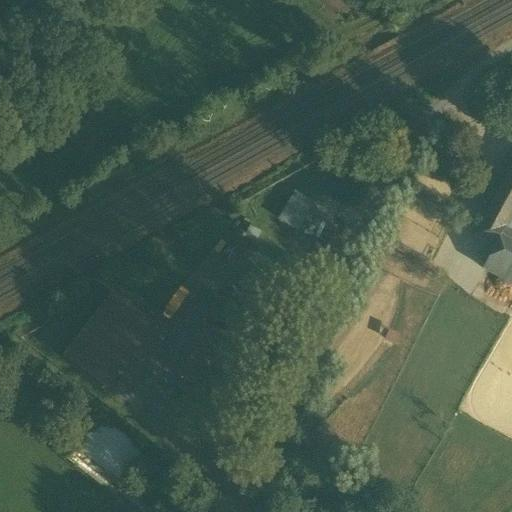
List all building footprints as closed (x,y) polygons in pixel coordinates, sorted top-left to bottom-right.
[(511,167),(474,237),(494,248),(503,233),(511,237),(511,167)] [(294,193),(278,221),(298,233),(314,205),(294,193)] [(511,287),(511,237),(503,233),(494,248),(482,271),(511,287)] [(153,326),(114,295),(63,359),(103,390),(153,326)] [(237,305),(217,297),(209,319),(228,326),(237,305)] [(235,338),(206,326),(184,383),(214,394),(235,338)] [(23,391),(53,416),(57,412),(45,402),(49,396),(31,381),(23,391)] [(74,449),(122,487),(147,456),(99,418),(74,449)] [(122,487),(74,449),(65,460),(113,498),(122,487)]
